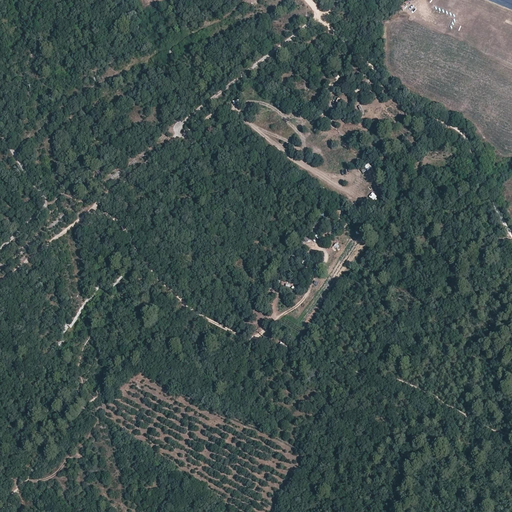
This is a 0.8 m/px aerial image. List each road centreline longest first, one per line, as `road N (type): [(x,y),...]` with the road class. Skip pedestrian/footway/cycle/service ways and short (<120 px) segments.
road 1 (track): [(511,236),(461,131),(429,117),(307,0)]
road 2 (track): [(0,283),(90,214),(116,222),(187,306),(239,336)]
road 3 (track): [(0,134),(43,203),(0,244)]
